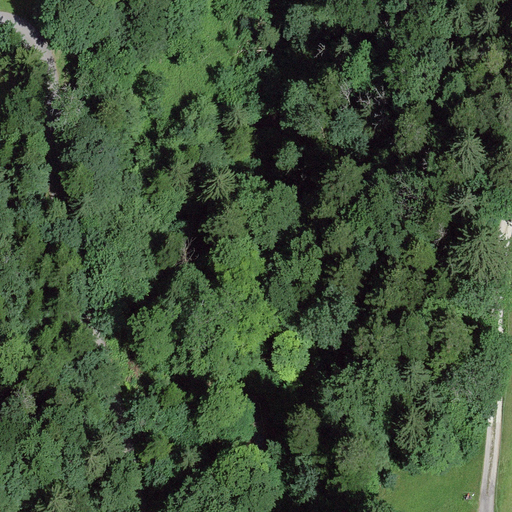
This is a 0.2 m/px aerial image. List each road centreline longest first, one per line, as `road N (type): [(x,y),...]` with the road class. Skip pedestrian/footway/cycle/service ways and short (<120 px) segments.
road 1 (unclassified): [(0,20),(27,31),(43,52),(76,286),(121,416),(140,511)]
road 2 (track): [(486,511),(498,254),(511,193)]
